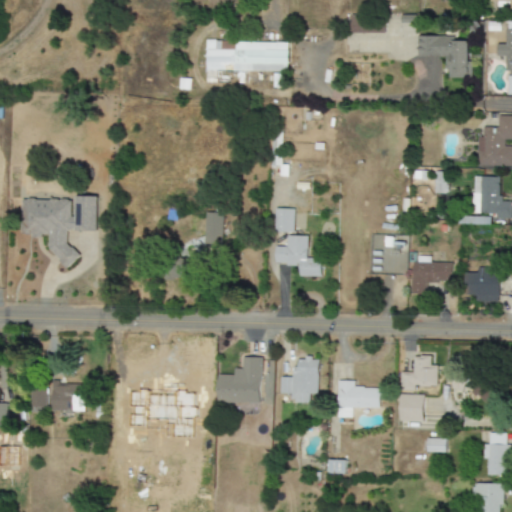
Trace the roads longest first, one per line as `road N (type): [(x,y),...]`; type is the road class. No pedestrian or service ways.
road 1 (tertiary): [(0,314),(511,327)]
road 2 (residential): [(511,104),(309,97)]
